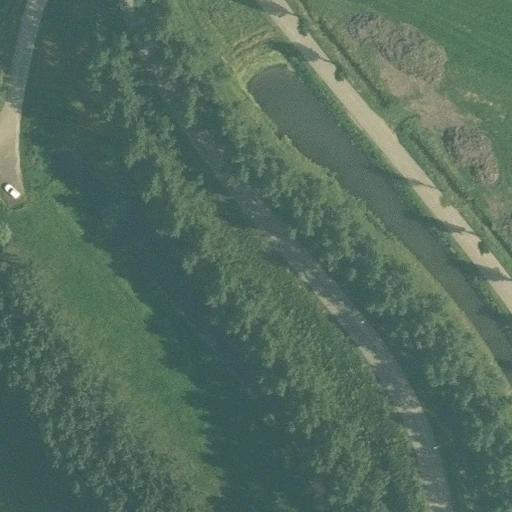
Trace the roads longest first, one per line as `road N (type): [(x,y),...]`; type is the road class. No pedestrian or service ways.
road 1 (residential): [(442,511),(418,408),(320,274),(185,119),(129,0)]
road 2 (unclassified): [(511,306),(265,0)]
road 3 (unclassified): [(0,143),(34,0)]
